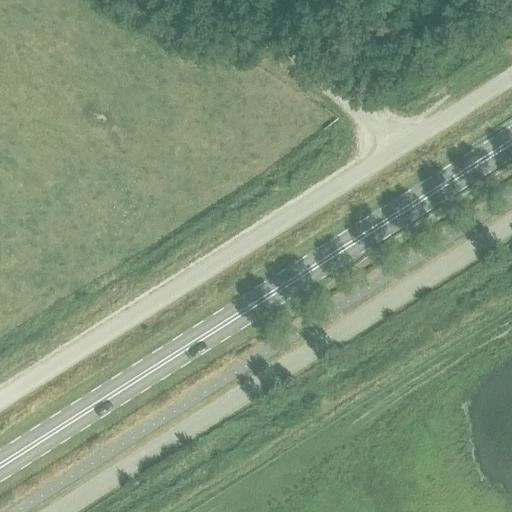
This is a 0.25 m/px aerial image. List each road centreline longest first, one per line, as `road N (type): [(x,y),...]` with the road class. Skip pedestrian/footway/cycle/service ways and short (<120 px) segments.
road 1 (primary): [(0,468),(511,141)]
road 2 (unclassified): [(0,398),(511,76)]
road 3 (unclassified): [(57,511),(511,224)]
